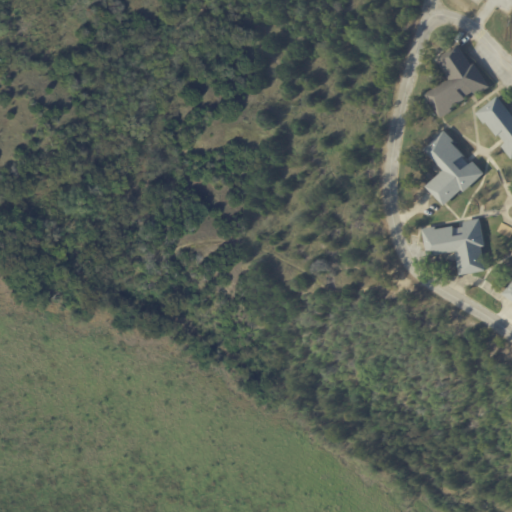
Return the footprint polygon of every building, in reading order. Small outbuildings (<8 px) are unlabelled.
[(461,47),(473,65),(475,63),(490,87),(477,96),(474,91),(465,97),(466,98),(451,109),(453,111),(442,118),(426,95),(450,79),(437,59),(459,44),(461,47)] [(506,106),(511,112),(511,157),(502,145),(508,140),(507,139),(504,141),(499,135),(498,136),(487,123),(485,124),(477,113),(498,96),(506,106)] [(466,159),(469,163),(462,169),(463,169),(473,160),(485,173),(465,192),(462,189),(445,206),(427,187),(444,170),(425,150),(445,130),(454,140),(452,142),(465,155),(463,157),(466,159)] [(481,218),(487,246),(482,247),(486,270),(461,275),(456,252),(429,257),(423,229),(437,227),(437,229),(454,226),(456,235),(465,234),(463,222),(481,218)] [(511,279),(503,293),(511,299),(511,279)]
